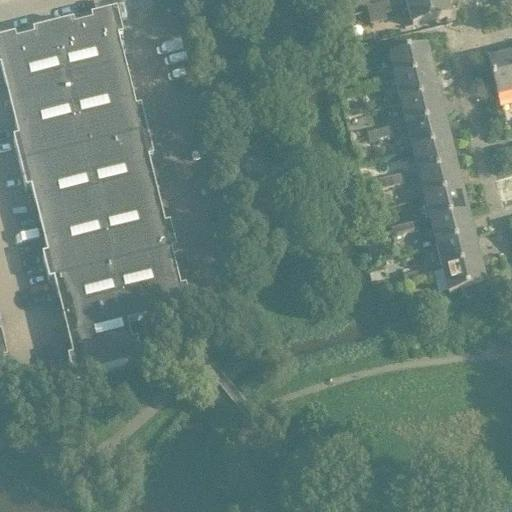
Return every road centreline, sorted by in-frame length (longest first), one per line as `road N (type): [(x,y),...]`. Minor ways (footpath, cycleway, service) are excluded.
road 1 (unclassified): [(208,289),(133,0)]
road 2 (unclassified): [(36,370),(0,226)]
